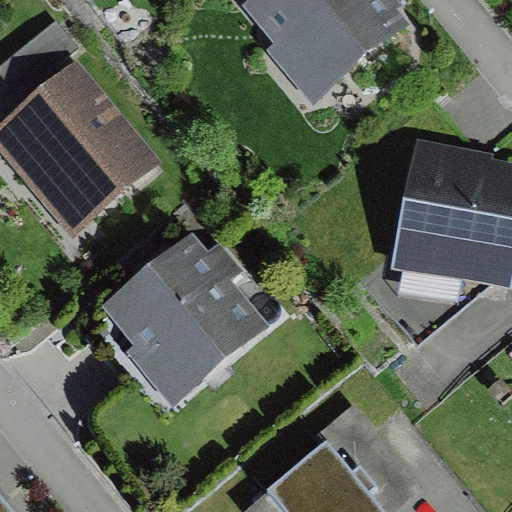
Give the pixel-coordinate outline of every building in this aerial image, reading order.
[(414,44),(383,0),(252,0),(242,8),(315,113),(414,44)] [(167,186),(79,78),(0,141),(0,164),(76,259),(167,186)] [(511,299),(511,172),(427,151),(393,281),(509,311),(511,299)] [(277,344),(198,247),(95,331),(174,428),(277,344)] [(413,511),(361,445),(275,511),(413,511)] [(10,511),(0,498),(0,511),(10,511)]
